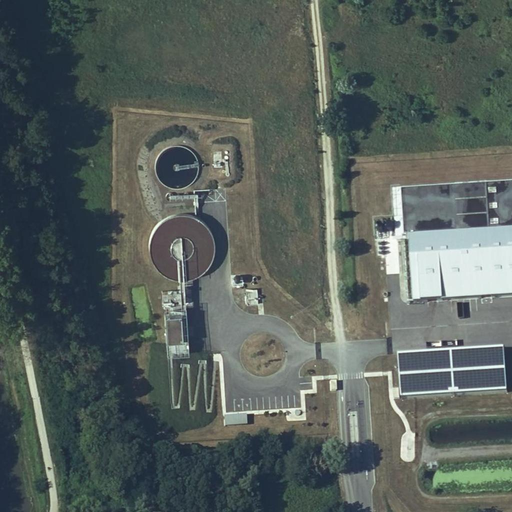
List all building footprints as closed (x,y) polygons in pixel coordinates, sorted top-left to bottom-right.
[(178,140),(150,165),(173,190),(201,166),(178,140)] [(511,180),(394,188),(397,237),(409,236),(413,301),(511,294),(511,180)] [(158,243),(165,260),(162,271),(177,276),(181,284),(167,289),(161,290),(165,351),(171,353),(187,352),(182,279),(204,271),(210,249),(204,247),(203,238),(201,232),(195,234),(184,231),(184,227),(182,227),(170,231),(170,220),(169,223),(157,228),(157,227),(158,243)] [(387,224),(381,234),(389,239),(395,229),(387,224)] [(393,256),(405,257),(406,239),(394,238),(393,256)] [(257,288),(245,289),(246,304),(257,304),(257,288)] [(502,346),(398,353),(401,398),(505,391),(502,346)] [(222,415),(223,426),(245,425),(245,414),(222,415)]
